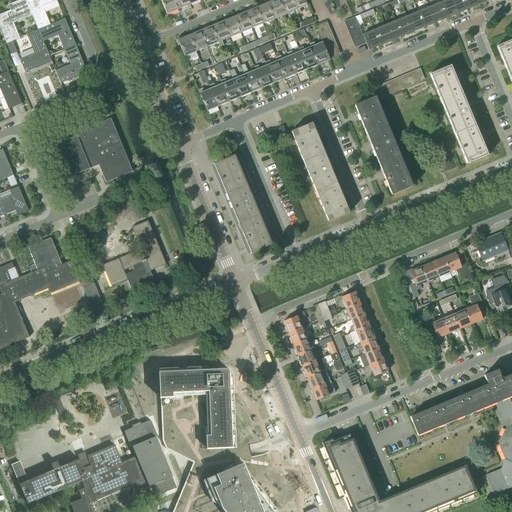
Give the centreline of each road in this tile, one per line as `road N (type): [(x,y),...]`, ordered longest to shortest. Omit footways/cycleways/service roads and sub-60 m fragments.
road 1 (residential): [(251,319),(511,212)]
road 2 (residential): [(236,282),(0,379)]
road 3 (residential): [(297,434),(511,342)]
road 4 (residential): [(312,88),(468,22)]
road 5 (residential): [(368,228),(511,169)]
road 6 (residential): [(368,228),(312,88)]
road 7 (residential): [(0,234),(55,211),(22,127)]
road 8 (tertiary): [(236,282),(178,144)]
road 9 (residential): [(293,258),(235,120)]
road 10 (tertiary): [(297,434),(251,319)]
